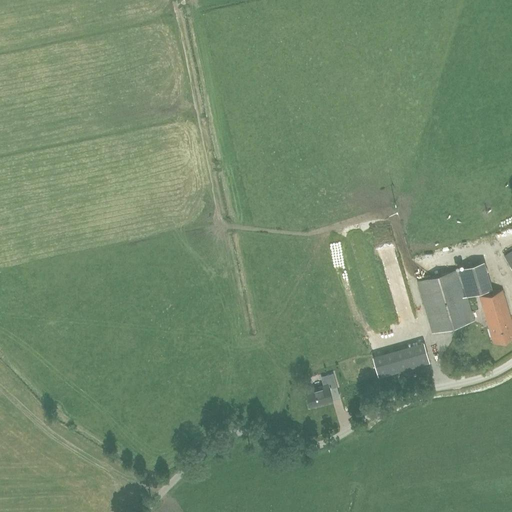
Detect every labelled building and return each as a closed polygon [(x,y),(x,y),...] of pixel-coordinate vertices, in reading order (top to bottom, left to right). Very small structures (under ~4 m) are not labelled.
[(434,258),(490,242),(485,222),(465,228),(464,224),(427,234),(434,258)] [(446,292),(450,307),(464,303),(460,288),(446,292)] [(479,296),(486,319),(493,343),(511,337),(511,322),(502,290),(479,296)] [(381,376),(429,362),(424,342),(373,357),(378,376),(381,376)] [(329,388),(336,386),(333,374),(321,377),(323,386),(306,391),(310,407),(323,404),(323,405),(333,402),(329,388)]
